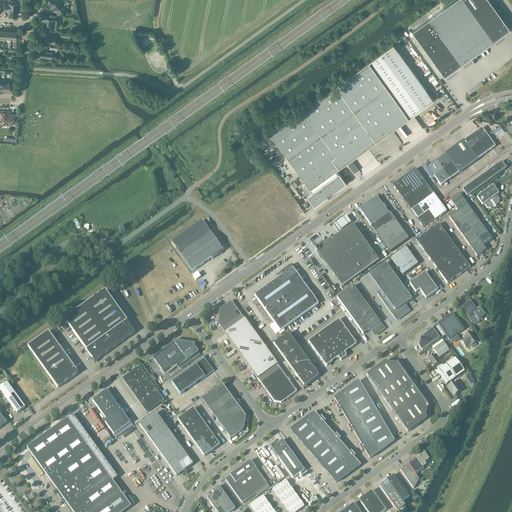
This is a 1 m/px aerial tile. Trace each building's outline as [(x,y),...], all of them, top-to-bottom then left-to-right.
[(55,0),(56,0),(52,0),(48,0),(48,5),(51,5),(51,9),(56,10),(58,10),(58,15),(65,16),(66,10),(64,8),(62,8),(62,1),(56,0),(55,0)] [(455,0),(412,31),(444,76),(510,29),(488,0),(455,0)] [(13,13),(14,2),(12,1),(11,4),(8,4),(7,4),(7,2),(5,2),(5,4),(5,10),(8,10),(7,13),(13,13)] [(14,2),(13,13),(19,14),(19,11),(22,11),(22,5),(16,4),(16,2),(14,2)] [(46,19),(45,25),(47,25),(47,27),(47,28),(48,28),(50,29),(50,28),(56,29),(56,28),(57,26),(57,25),(57,23),(58,23),(57,21),(57,20),(58,16),(51,16),(51,19),(46,19)] [(55,40),(56,36),(52,35),(52,34),(47,33),(47,37),(45,37),(45,43),(54,44),(54,40),(55,40)] [(307,196),(314,206),(346,183),(336,170),(433,100),(393,45),(270,133),(312,192),(307,196)] [(57,52),(57,48),(50,47),(50,51),(42,50),(41,57),(52,59),(52,51),(57,52)] [(14,124),(15,115),(8,115),(9,112),(0,110),(0,124),(8,125),(8,124),(14,124)] [(495,147),(482,128),(464,141),(463,141),(454,148),(453,147),(450,149),(451,150),(445,154),(427,167),(441,186),(459,173),(459,174),(477,160),(495,147)] [(462,190),(467,197),(502,172),(505,170),(506,169),(501,162),(462,190)] [(446,212),(415,169),(393,186),(424,229),(446,212)] [(487,208),(490,209),(499,203),(499,199),(497,196),(499,194),(493,186),(477,198),(482,206),(484,205),(487,208)] [(458,211),(449,218),(477,257),(486,250),(483,246),(492,240),(459,194),(450,201),(458,211)] [(377,197),(359,210),(371,226),(371,227),(389,214),(377,197)] [(371,226),(370,227),(377,236),(395,223),(396,222),(390,213),(389,214),(371,227),(371,226)] [(346,216),(333,225),(338,232),(351,223),(346,216)] [(220,247),(202,222),(171,243),(192,272),(215,255),(216,256),(224,250),(221,246),(220,247)] [(395,223),(377,236),(383,244),(402,230),(401,229),(401,230),(399,226),(396,222),(395,223)] [(315,250),(317,253),(318,253),(342,287),(379,261),(353,224),(318,249),(318,248),(315,250)] [(447,284),(470,268),(439,225),(416,241),(447,284)] [(402,230),(383,244),(389,253),(409,239),(406,236),(403,233),(404,232),(402,230)] [(391,259),(403,275),(418,265),(406,248),(391,259)] [(377,293),(397,320),(409,311),(405,305),(412,300),(386,263),(369,275),(380,291),(377,293)] [(279,276),(280,278),(254,296),(274,323),(270,326),(276,335),(318,304),(291,266),(281,273),(282,274),(279,276)] [(424,296),(426,299),(428,298),(438,291),(425,273),(409,284),(416,293),(420,290),(424,296)] [(370,329),(375,336),(388,327),(368,300),(365,302),(354,286),(337,298),(363,335),(370,329)] [(135,333),(132,328),(105,291),(65,320),(91,357),(95,362),(135,333)] [(220,309),(218,323),(218,324),(225,333),(235,326),(244,320),(244,319),(244,318),(238,310),(231,301),(222,308),(220,309)] [(470,301),(461,308),(470,320),(474,326),(480,322),(479,321),(483,317),(482,316),(485,314),(481,308),(477,311),(476,312),(475,310),(476,310),(470,301)] [(437,324),(449,341),(464,330),(452,314),(437,324)] [(244,320),(235,326),(241,336),(251,328),(245,319),(244,319),(244,320)] [(308,342),(325,366),(326,366),(327,366),(338,358),(340,360),(340,361),(341,360),(346,357),(346,356),(344,353),(355,345),(356,345),(356,344),(356,343),(339,320),(308,342)] [(225,333),(224,334),(231,343),(241,336),(235,326),(225,333)] [(251,328),(241,336),(248,345),(258,337),(251,328)] [(419,346),(422,350),(440,338),(433,328),(420,337),(419,346)] [(78,374),(48,332),(28,347),(58,388),(78,374)] [(464,337),(465,338),(461,341),(466,348),(470,345),(471,346),(477,342),(471,332),(464,337)] [(295,374),(298,378),(304,387),(319,376),(313,368),(288,334),(273,344),(274,345),(295,374)] [(241,336),(231,343),(237,352),(248,345),(241,336)] [(258,337),(248,345),(254,354),(264,347),(258,337)] [(174,343),(153,358),(165,374),(177,365),(179,368),(183,365),(183,364),(199,353),(195,346),(195,345),(174,341),(174,342),(174,343)] [(433,350),(439,358),(449,351),(443,343),(433,350)] [(248,345),(237,352),(244,361),(254,354),(248,345)] [(264,347),(254,354),(261,363),(271,355),(264,347)] [(254,354),(244,361),(250,370),(261,363),(254,354)] [(271,355),(261,363),(267,372),(277,365),(271,355)] [(433,355),(428,359),(433,367),(439,363),(433,355)] [(204,359),(172,383),(180,395),(213,372),(204,359)] [(437,371),(446,385),(464,372),(455,359),(437,371)] [(386,361),(379,366),(391,382),(404,373),(397,363),(395,364),(387,363),(386,361)] [(261,363),(250,370),(257,379),(258,379),(257,379),(267,372),(261,363)] [(267,372),(257,379),(258,379),(264,388),(271,397),(274,402),(281,403),(287,399),(288,400),(290,398),(290,397),(297,392),(290,383),(284,374),(277,365),(267,372)] [(366,375),(378,392),(391,382),(379,366),(366,375)] [(123,379),(147,412),(164,400),(140,367),(123,379)] [(391,382),(400,394),(413,385),(404,373),(391,382)] [(341,410),(345,417),(345,418),(346,418),(350,425),(348,427),(347,426),(351,432),(351,431),(353,430),(357,437),(357,438),(357,437),(362,445),(359,446),(362,452),(362,451),(364,450),(370,459),(369,459),(370,459),(394,442),(394,441),(394,442),(388,432),(382,423),(383,422),(382,422),(377,413),(377,412),(371,403),(371,402),(371,403),(365,393),(359,382),(359,381),(334,399),(335,399),(338,406),(336,407),(336,406),(339,412),(341,410)] [(378,392),(387,404),(400,394),(391,382),(378,392)] [(0,388),(0,390),(17,414),(25,408),(7,383),(0,388)] [(454,383),(448,387),(454,396),(460,391),(454,383)] [(228,393),(222,385),(202,400),(208,408),(228,393)] [(413,385),(400,394),(409,407),(422,397),(413,385)] [(92,401),(106,419),(105,423),(114,435),(130,424),(107,391),(92,401)] [(234,401),(228,393),(208,408),(214,416),(234,401)] [(400,394),(387,404),(407,432),(420,423),(409,407),(400,394)] [(422,397),(409,407),(420,423),(427,418),(426,416),(427,408),(429,407),(422,397)] [(240,410),(234,401),(214,416),(220,424),(240,410)] [(178,420),(204,457),(220,445),(193,409),(178,420)] [(246,417),(240,410),(220,424),(231,439),(243,430),(246,417)] [(139,425),(176,477),(193,465),(156,413),(139,425)] [(344,447),(343,447),(338,441),(340,439),(336,434),(336,435),(334,437),(329,430),(328,430),(323,424),(325,422),(321,417),(321,418),(319,419),(314,413),(315,413),(314,413),(290,431),(299,440),(299,441),(306,449),(314,458),(313,458),(314,458),(321,466),(321,467),(321,466),(329,475),(328,475),(329,475),(336,483),(360,466),(353,458),(355,457),(355,456),(351,451),(351,452),(349,454),(344,447)] [(68,419),(27,448),(58,492),(56,493),(60,498),(63,503),(65,501),(72,511),(123,511),(131,507),(134,504),(129,497),(126,499),(123,496),(127,493),(125,491),(121,493),(113,481),(117,478),(73,415),(68,419)] [(111,438),(104,429),(98,434),(100,436),(99,437),(102,442),(103,441),(105,443),(111,438)] [(271,446),(271,449),(293,479),(304,471),(283,440),(275,446),(273,445),(271,446)] [(400,471),(413,489),(414,488),(419,479),(416,475),(423,469),(422,468),(426,465),(425,463),(429,460),(424,453),(400,471)] [(248,500),(268,485),(250,461),(230,476),(237,486),(232,490),(242,504),(247,500),(248,500)] [(394,475),(384,482),(379,486),(397,511),(401,511),(406,508),(402,503),(410,497),(394,475)] [(272,490),(277,496),(290,487),(285,480),(272,490)] [(214,494),(218,500),(225,495),(219,487),(212,492),(213,494),(214,494)] [(277,496),(282,503),(295,493),(290,487),(277,496)] [(359,500),(366,511),(384,511),(386,511),(372,491),(359,500)] [(282,503),(286,509),(299,500),(295,493),(282,503)] [(207,499),(211,505),(218,500),(214,494),(213,494),(207,499)] [(218,500),(222,506),(229,501),(225,495),(218,500)] [(250,506),(254,511),(255,511),(268,503),(263,496),(250,506)] [(211,505),(216,511),(222,506),(218,500),(211,505)] [(299,500),(286,509),(288,511),(296,511),(304,506),(299,500)] [(229,501),(222,506),(226,511),(231,511),(235,509),(229,501)] [(255,511),(268,511),(272,509),(268,503),(255,511)]
